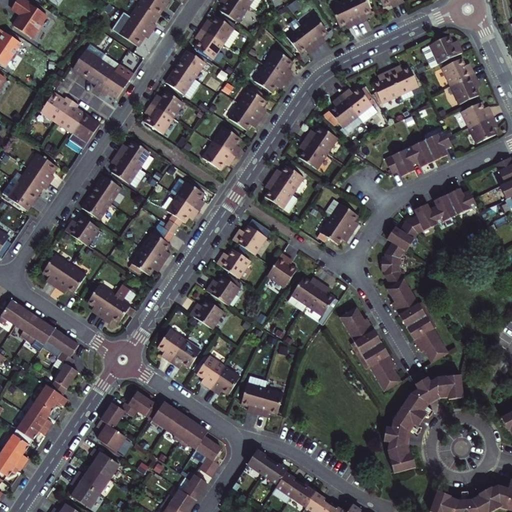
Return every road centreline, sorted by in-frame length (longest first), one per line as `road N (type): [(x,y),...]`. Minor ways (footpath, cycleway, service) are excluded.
road 1 (residential): [(455,11),(315,79),(132,348)]
road 2 (residential): [(117,118),(8,281)]
road 3 (residential): [(394,511),(281,447),(236,439)]
road 4 (residential): [(112,370),(17,511)]
road 5 (residential): [(490,456),(490,438),(478,423),(460,417),(442,424),(431,451),(440,469),(458,478)]
road 6 (residential): [(196,0),(117,118)]
road 7 (residential): [(511,144),(389,204)]
road 8 (residential): [(111,352),(8,281)]
road 9 (residential): [(135,368),(236,439)]
